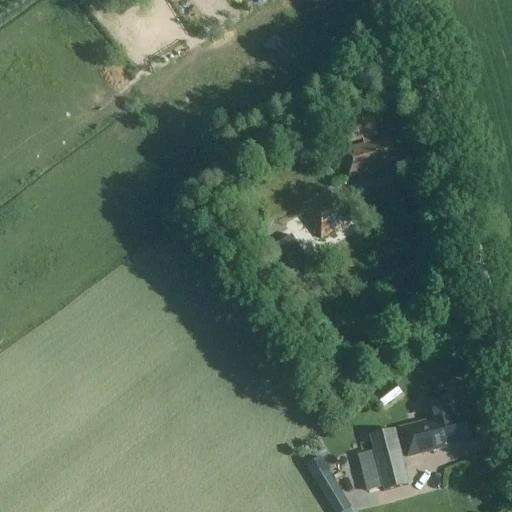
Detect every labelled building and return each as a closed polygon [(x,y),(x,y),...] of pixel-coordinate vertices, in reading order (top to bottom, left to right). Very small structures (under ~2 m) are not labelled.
[(372,117),(343,124),(348,146),(377,139),(372,117)] [(389,141),(341,153),(348,181),(389,170),(388,165),(395,163),(389,141)] [(329,193),(301,211),(321,243),(348,225),(329,193)] [(321,246),(326,256),(340,250),(334,239),(321,246)] [(428,396),(434,421),(399,430),(408,460),(421,456),(421,455),(461,444),(460,439),(468,437),(463,418),(455,420),(448,391),(428,396)] [(369,438),(373,453),(358,457),(367,493),(382,490),(383,494),(409,487),(395,431),(369,438)] [(352,511),(354,511),(369,504),(346,462),(331,470),(352,511)] [(313,480),(332,511),(346,511),(351,509),(327,471),(313,480)]
